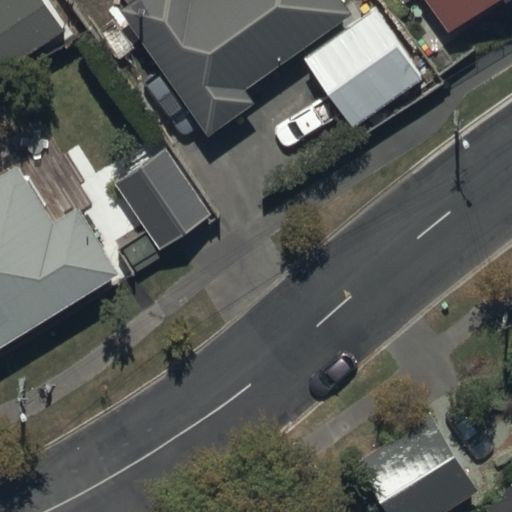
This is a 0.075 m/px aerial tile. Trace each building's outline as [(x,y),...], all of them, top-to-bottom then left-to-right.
[(44,0),(0,0),(0,77),(67,33),(44,0)] [(305,63),(357,24),(339,0),(196,0),(193,2),(191,0),(139,0),(122,13),(211,140),(258,107),(248,92),(300,56),(305,63)] [(424,0),(450,36),(501,0),(424,0)] [(357,24),(305,63),(354,132),(424,83),(374,12),(357,24)] [(167,150),(115,185),(146,232),(117,251),(135,278),(164,259),(161,254),(213,219),(167,150)] [(0,352),(122,277),(80,210),(54,226),(19,170),(0,181),(0,352)] [(374,511),(453,511),(481,493),(435,425),(353,480),(374,511)] [(511,511),(511,503),(497,511),(511,511)]
